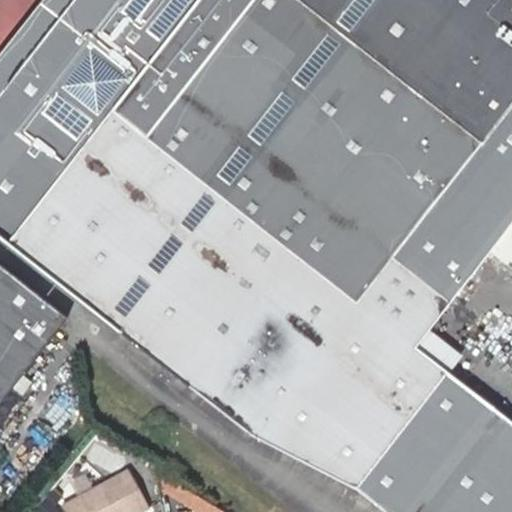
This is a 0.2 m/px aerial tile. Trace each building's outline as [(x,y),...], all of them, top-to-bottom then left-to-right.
[(0,236),(257,437),(315,466),(382,502),(395,511),(511,511),(511,416),(453,370),(419,343),(430,328),(454,297),(492,250),(511,223),(511,0),(65,0),(58,18),(51,28),(31,32),(16,40),(3,54),(0,59),(0,236)] [(511,223),(492,250),(511,266),(511,223)] [(73,319),(0,261),(0,412),(18,390),(28,377),(73,319)] [(430,328),(419,343),(453,370),(465,355),(430,328)] [(18,390),(27,397),(37,384),(28,377),(18,390)] [(127,471),(69,501),(75,511),(140,511),(147,509),(127,471)] [(187,511),(192,504),(184,498),(175,511),(187,511)]
